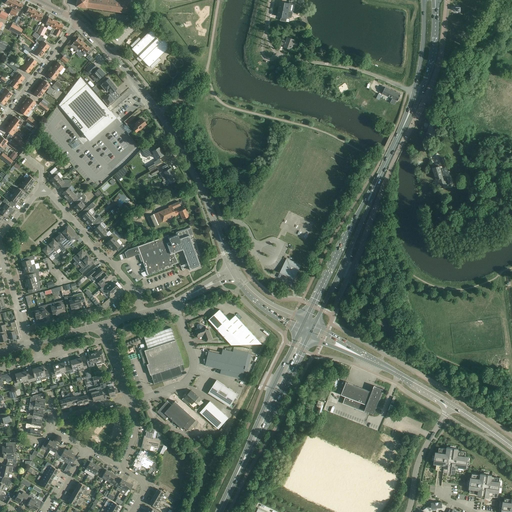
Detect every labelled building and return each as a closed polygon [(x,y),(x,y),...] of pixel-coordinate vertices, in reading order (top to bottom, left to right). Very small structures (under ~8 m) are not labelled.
[(23,4),(16,0),(13,7),(16,8),(15,10),(12,8),(9,13),(15,16),(17,11),(18,12),(19,10),(20,11),(23,4)] [(76,0),(76,6),(86,8),(87,8),(128,14),(129,0),(76,0)] [(280,1),(279,9),(287,10),(290,11),(291,11),(292,11),(294,4),(293,3),(292,5),(289,5),(290,3),(280,1)] [(33,17),(36,11),(28,7),(25,13),(33,17)] [(279,9),(277,16),(281,17),(281,20),(286,22),(287,17),(289,17),(290,17),(291,17),(291,16),(292,16),(292,15),(293,12),(292,11),(291,11),(290,11),(287,10),(279,9)] [(43,15),(36,11),(33,17),(40,21),(43,15)] [(53,28),(56,21),(48,17),(45,24),(53,28)] [(63,25),(56,21),(53,28),(50,33),(57,36),(63,25)] [(12,23),(9,30),(19,35),(23,29),(12,23)] [(41,26),(38,33),(43,36),(47,28),(41,26)] [(153,28),(131,49),(149,67),(171,46),(153,28)] [(34,32),(32,35),(36,39),(35,41),(40,45),(39,47),(45,51),(49,46),(45,42),(46,40),(40,35),(40,36),(34,32)] [(70,46),(76,52),(77,50),(84,43),(78,37),(73,42),(73,43),(70,46)] [(298,43),(294,42),(295,40),(287,37),(286,42),(285,42),(285,43),(284,47),(295,51),(298,43)] [(22,42),(19,45),(23,47),(29,52),(31,50),(22,42)] [(90,49),(84,43),(77,50),(83,56),(85,54),(90,49)] [(45,51),(39,47),(37,49),(36,48),(34,52),(40,57),(45,51)] [(67,56),(65,54),(63,56),(60,59),(65,64),(70,58),(67,56)] [(28,55),(23,60),(26,63),(32,67),(37,62),(33,59),(30,56),(28,55)] [(6,60),(4,63),(9,66),(14,70),(15,71),(16,71),(18,68),(6,60)] [(52,69),(58,73),(63,67),(58,62),(52,69)] [(28,73),(32,67),(26,63),(25,65),(24,64),(21,68),(28,73)] [(93,63),(86,70),(90,74),(97,67),(93,63)] [(74,75),(76,72),(69,67),(66,69),(74,75)] [(99,68),(95,71),(94,73),(91,76),(96,82),(104,74),(99,68)] [(53,80),(58,73),(52,69),(47,76),(53,80)] [(16,76),(14,78),(20,83),(24,77),(18,72),(15,76),(16,76)] [(80,76),(58,105),(83,134),(85,137),(91,137),(112,119),(113,114),(113,113),(111,111),(107,107),(80,76)] [(105,77),(99,82),(101,85),(106,92),(108,90),(111,93),(116,88),(108,78),(107,80),(105,77)] [(20,83),(14,78),(12,81),(12,80),(9,84),(16,89),(20,83)] [(39,87),(44,91),(47,88),(48,89),(46,92),(50,95),(54,90),(50,87),(51,87),(49,85),(50,85),(44,80),(39,87)] [(382,86),(380,90),(379,92),(392,98),(390,102),(394,104),(396,100),(398,101),(401,95),(382,86)] [(44,91),(39,87),(34,93),(39,98),(44,91)] [(3,92),(2,94),(8,99),(12,93),(5,88),(3,92)] [(109,94),(107,96),(103,100),(108,106),(114,101),(109,94)] [(25,105),(31,109),(36,103),(30,98),(25,105)] [(44,111),(47,107),(40,102),(38,106),(44,111)] [(31,109),(25,105),(20,111),(26,116),(31,109)] [(15,117),(10,124),(16,128),(19,124),(20,125),(22,122),(15,117)] [(33,119),(32,120),(28,117),(26,120),(37,129),(38,130),(40,128),(39,126),(40,125),(33,119)] [(141,118),(137,122),(135,123),(137,126),(133,129),(136,132),(139,129),(140,130),(143,127),(142,127),(146,124),(144,121),(143,119),(142,119),(141,118)] [(10,124),(5,130),(12,136),(14,133),(15,134),(18,130),(16,128),(10,124)] [(16,136),(12,140),(21,147),(23,143),(24,142),(16,136)] [(24,149),(21,147),(12,140),(9,145),(21,154),(24,149)] [(100,155),(105,152),(100,145),(95,149),(100,155)] [(150,146),(142,150),(146,158),(154,153),(157,159),(158,158),(163,155),(162,155),(163,154),(163,153),(162,152),(162,151),(161,152),(158,147),(156,149),(156,148),(155,147),(152,149),(150,146)] [(12,151),(8,156),(13,160),(17,155),(12,151)] [(0,157),(9,165),(13,161),(3,153),(0,155),(0,157)] [(71,164),(67,160),(62,164),(66,168),(71,164)] [(170,168),(169,169),(167,164),(161,168),(162,171),(159,173),(164,181),(168,178),(170,183),(176,180),(170,168)] [(433,168),(434,173),(436,179),(437,179),(440,189),(448,186),(447,185),(451,184),(449,177),(445,178),(445,177),(443,178),(439,166),(437,167),(436,164),(432,165),(433,168)] [(123,168),(115,175),(120,181),(123,179),(121,178),(127,172),(123,168)] [(51,182),(53,185),(61,178),(63,176),(59,172),(57,169),(51,174),(54,177),(50,180),(51,182)] [(25,176),(25,178),(33,184),(36,181),(29,175),(27,178),(25,176)] [(112,185),(117,181),(113,177),(108,181),(112,185)] [(30,188),(33,184),(25,178),(23,179),(25,180),(24,182),(30,188)] [(63,180),(61,178),(53,185),(55,187),(56,187),(57,188),(61,185),(63,188),(69,183),(71,181),(69,180),(68,180),(68,179),(64,180),(63,180)] [(27,191),(30,188),(24,182),(22,185),(20,183),(19,185),(27,191)] [(64,191),(62,194),(63,195),(63,196),(65,198),(73,192),(75,190),(71,186),(69,183),(63,188),(65,190),(64,191)] [(14,190),(22,197),(25,193),(18,188),(17,190),(15,189),(14,190)] [(19,200),(22,197),(14,190),(13,191),(15,193),(13,195),(19,200)] [(75,194),(73,192),(65,198),(67,201),(68,200),(69,202),(73,199),(75,201),(83,194),(81,191),(79,193),(77,192),(75,194)] [(119,193),(114,201),(121,206),(123,202),(126,197),(119,193)] [(86,197),(83,194),(75,201),(77,204),(74,207),(75,209),(74,209),(77,212),(85,206),(83,203),(84,202),(86,197)] [(16,204),(19,200),(13,195),(11,197),(9,196),(8,197),(16,204)] [(0,206),(2,207),(9,213),(13,208),(9,205),(10,203),(5,198),(3,201),(3,202),(0,206)] [(81,217),(85,221),(92,214),(95,212),(91,208),(92,208),(95,206),(92,202),(83,211),(85,213),(81,217)] [(158,223),(173,217),(171,213),(174,212),(173,209),(171,205),(168,206),(169,207),(154,214),(158,223)] [(0,215),(1,214),(6,217),(9,213),(2,207),(0,210),(0,209),(0,215)] [(171,213),(173,217),(176,216),(176,215),(180,213),(182,219),(188,216),(185,209),(179,211),(179,209),(174,212),(171,213)] [(96,218),(92,214),(85,221),(88,225),(92,222),(95,224),(100,220),(101,219),(99,216),(96,218)] [(152,228),(158,225),(153,214),(147,217),(152,228)] [(100,220),(95,224),(97,227),(93,230),(97,234),(104,228),(106,226),(103,223),(102,222),(100,220)] [(66,229),(62,232),(69,239),(70,239),(70,240),(73,238),(76,241),(79,237),(68,225),(65,228),(66,229)] [(168,235),(127,250),(126,251),(124,252),(125,253),(126,258),(127,258),(141,253),(142,257),(141,257),(145,267),(145,268),(148,275),(153,274),(152,272),(154,272),(154,273),(159,271),(159,270),(161,269),(161,270),(166,269),(166,267),(167,267),(168,268),(173,266),(172,265),(178,263),(176,257),(175,257),(175,256),(176,256),(174,252),(179,251),(178,250),(182,248),(190,270),(200,266),(197,256),(200,255),(194,237),(192,238),(191,235),(193,234),(190,227),(176,232),(177,235),(169,238),(168,235)] [(108,232),(104,228),(97,234),(100,238),(104,235),(107,238),(111,233),(109,231),(108,232)] [(62,232),(62,231),(58,234),(59,235),(56,238),(63,245),(66,242),(70,246),(73,243),(70,240),(70,239),(69,239),(62,232)] [(113,236),(111,233),(107,238),(106,238),(108,241),(106,243),(108,245),(107,246),(109,248),(119,239),(115,234),(113,236)] [(52,241),(49,244),(56,251),(59,248),(63,252),(66,249),(63,245),(56,238),(55,236),(51,239),(52,241)] [(119,239),(109,248),(110,249),(111,248),(113,251),(116,249),(118,251),(125,246),(122,243),(119,239)] [(49,244),(48,242),(45,245),(46,247),(42,250),(49,257),(53,254),(56,258),(60,255),(56,251),(49,244)] [(76,267),(79,264),(87,256),(88,257),(89,256),(86,252),(85,253),(82,250),(72,258),(75,261),(73,263),(76,267)] [(21,262),(23,267),(31,265),(30,260),(34,259),(33,255),(25,257),(26,260),(21,262)] [(79,264),(82,267),(79,270),(82,273),(95,262),(92,259),(91,260),(88,257),(87,256),(79,264)] [(287,260),(283,269),(284,274),(291,277),(295,275),(298,269),(296,264),(287,260)] [(31,274),(34,273),(38,272),(39,271),(38,268),(36,269),(35,264),(31,265),(23,267),(24,273),(30,271),(31,274)] [(94,276),(97,279),(104,272),(99,268),(95,271),(93,269),(86,275),(90,279),(94,276)] [(34,273),(31,274),(25,275),(26,279),(27,282),(26,283),(25,283),(25,285),(39,281),(38,278),(39,276),(38,272),(34,273)] [(104,272),(97,279),(99,281),(97,283),(101,287),(98,290),(106,284),(104,281),(108,277),(104,272)] [(39,281),(25,285),(26,287),(27,286),(28,286),(29,289),(31,289),(32,292),(39,290),(38,286),(39,285),(40,284),(39,281)] [(112,282),(108,285),(105,288),(107,291),(105,292),(109,297),(116,291),(115,289),(117,287),(112,282)] [(74,299),(77,309),(78,308),(78,307),(82,306),(81,302),(84,301),(82,295),(79,296),(79,297),(74,299)] [(77,309),(74,299),(73,296),(68,297),(68,296),(64,297),(67,306),(70,305),(71,309),(74,308),(75,309),(77,309)] [(55,302),(58,315),(60,314),(59,313),(60,312),(63,311),(62,310),(65,309),(63,300),(55,302)] [(46,304),(47,307),(49,314),(52,313),(52,314),(55,313),(56,314),(56,315),(58,315),(55,302),(46,304)] [(49,314),(47,307),(39,309),(42,319),(43,319),(43,318),(43,317),(46,316),(46,315),(49,314)] [(40,320),(42,319),(39,309),(31,312),(33,318),(36,317),(36,319),(39,318),(40,319),(40,320)] [(208,320),(212,323),(225,338),(231,345),(262,344),(235,315),(229,320),(220,309),(208,320)] [(383,316),(381,319),(378,326),(396,335),(400,328),(386,322),(388,318),(383,316)] [(15,321),(10,323),(11,326),(6,328),(7,330),(9,337),(9,339),(15,338),(14,335),(18,334),(15,321)] [(7,330),(6,328),(5,324),(1,325),(3,331),(0,332),(0,342),(5,341),(5,338),(9,337),(7,330)] [(205,326),(203,327),(202,325),(202,324),(200,324),(199,324),(198,325),(197,326),(197,327),(198,329),(196,330),(198,337),(205,335),(207,341),(212,339),(209,329),(207,330),(205,326)] [(177,378),(177,377),(182,375),(181,372),(183,371),(184,369),(182,364),(183,364),(171,327),(143,337),(147,348),(140,350),(143,357),(142,357),(144,365),(146,364),(150,375),(151,375),(154,384),(172,378),(173,379),(177,378)] [(262,335),(258,339),(263,343),(266,340),(262,335)] [(141,336),(125,343),(127,348),(143,342),(141,336)] [(234,347),(234,348),(233,351),(223,349),(222,354),(209,351),(207,358),(204,361),(205,365),(205,366),(221,369),(220,374),(242,379),(244,374),(246,374),(248,367),(251,354),(252,349),(243,347),(234,347)] [(93,352),(96,362),(96,365),(105,363),(103,355),(100,356),(99,351),(96,352),(96,351),(93,352)] [(96,362),(93,352),(90,353),(90,354),(88,354),(89,359),(86,360),(88,367),(91,366),(90,363),(96,362)] [(75,359),(78,368),(79,371),(84,370),(84,369),(87,368),(85,362),(82,363),(81,358),(75,359)] [(73,370),(78,368),(75,359),(70,361),(71,366),(68,367),(70,373),(73,372),(73,370)] [(66,374),(70,373),(68,367),(65,368),(63,362),(58,364),(60,373),(65,372),(66,374)] [(61,376),(60,373),(58,364),(52,365),(53,368),(52,369),(52,370),(51,371),(51,372),(51,373),(51,374),(52,375),(52,378),(56,377),(61,376)] [(37,367),(41,380),(46,379),(46,377),(49,376),(48,370),(44,371),(43,366),(37,367)] [(36,381),(41,380),(37,367),(32,369),(33,374),(30,375),(32,381),(36,380),(36,381)] [(32,381),(30,375),(29,374),(28,374),(26,374),(26,371),(20,372),(23,382),(23,384),(32,381)] [(23,382),(20,372),(15,374),(16,379),(13,380),(15,386),(18,385),(18,383),(23,382)] [(12,381),(10,374),(4,375),(4,374),(0,375),(0,385),(3,384),(2,380),(5,379),(10,379),(10,381),(12,381)] [(238,394),(221,383),(217,380),(208,393),(230,406),(238,394)] [(383,389),(375,386),(374,385),(372,392),(346,381),(345,382),(346,382),(341,395),(345,396),(343,403),(364,412),(365,410),(373,414),(383,389)] [(103,385),(105,393),(108,392),(109,397),(111,396),(112,397),(116,396),(112,383),(106,385),(106,383),(103,384),(103,385)] [(95,388),(99,401),(102,400),(102,399),(104,398),(103,394),(105,393),(103,385),(95,388)] [(99,401),(95,388),(90,390),(93,401),(95,401),(99,401)] [(192,404),(195,401),(198,404),(202,400),(194,393),(191,391),(191,390),(189,392),(188,394),(186,392),(183,396),(192,404)] [(34,406),(42,408),(44,408),(45,399),(40,398),(41,393),(33,396),(32,397),(31,397),(30,400),(31,402),(35,402),(34,406)] [(67,407),(72,406),(70,397),(69,393),(67,394),(67,395),(64,396),(67,407)] [(196,420),(177,403),(175,401),(172,405),(167,401),(157,412),(165,419),(168,416),(182,428),(183,427),(187,430),(196,420)] [(229,418),(214,404),(210,401),(200,412),(219,429),(229,418)] [(42,408),(34,406),(29,406),(28,409),(29,411),(33,411),(32,415),(41,417),(42,417),(43,411),(44,408),(42,408)] [(4,424),(7,423),(7,422),(11,421),(9,415),(7,416),(6,413),(0,414),(0,420),(0,422),(0,427),(5,426),(4,424)] [(31,424),(39,426),(41,426),(42,420),(40,420),(41,417),(32,415),(28,414),(27,418),(28,419),(32,420),(31,424)] [(39,426),(31,424),(26,423),(25,427),(26,428),(30,429),(29,433),(39,435),(41,426),(39,426)] [(143,440),(160,444),(161,439),(155,438),(157,431),(153,429),(146,428),(145,431),(146,432),(145,436),(144,435),(143,440)] [(47,448),(50,450),(55,441),(53,440),(52,441),(49,440),(48,443),(45,441),(41,448),(44,449),(45,450),(46,449),(47,449),(47,448)] [(159,448),(160,444),(143,440),(142,444),(143,444),(142,448),(149,450),(151,446),(159,448)] [(57,442),(55,441),(50,450),(55,452),(53,455),(56,457),(57,455),(60,450),(57,448),(59,445),(56,444),(57,442)] [(3,452),(13,452),(14,452),(15,452),(15,442),(8,442),(8,446),(2,446),(2,452),(3,452)] [(464,468),(466,468),(468,457),(465,456),(466,451),(458,450),(458,449),(447,447),(447,449),(439,448),(438,453),(435,452),(434,464),(436,464),(436,469),(441,470),(444,470),(443,472),(455,473),(455,472),(463,473),(464,468)] [(65,458),(70,450),(68,449),(67,450),(65,449),(61,456),(62,457),(61,459),(64,461),(65,458)] [(72,451),(70,450),(65,458),(68,460),(66,463),(71,466),(74,461),(71,459),(74,454),(71,453),(72,451)] [(136,457),(154,467),(156,464),(156,463),(146,458),(148,454),(141,450),(139,454),(138,453),(136,457)] [(9,462),(16,463),(16,456),(14,456),(14,452),(13,452),(3,452),(3,458),(9,458),(9,462)] [(155,468),(154,467),(136,457),(134,461),(135,462),(133,465),(134,466),(132,469),(138,472),(142,466),(147,469),(148,468),(150,469),(147,472),(151,474),(155,468)] [(88,474),(94,464),(90,461),(88,459),(83,467),(85,469),(84,472),(88,474)] [(15,466),(16,463),(9,462),(8,466),(1,464),(0,468),(0,469),(10,472),(11,472),(12,470),(13,466),(15,466)] [(99,467),(94,464),(88,474),(93,477),(95,474),(97,475),(102,468),(99,466),(99,467)] [(44,466),(43,468),(55,474),(58,470),(50,465),(48,468),(44,466)] [(55,474),(43,468),(42,470),(46,472),(44,475),(52,479),(55,474)] [(106,480),(110,472),(106,470),(106,469),(104,468),(99,476),(101,477),(106,480)] [(3,480),(11,482),(12,477),(11,477),(12,475),(9,474),(10,472),(0,469),(0,475),(5,476),(3,480)] [(115,475),(110,472),(106,480),(110,483),(109,484),(112,486),(113,484),(113,485),(118,476),(115,474),(115,475)] [(480,475),(472,474),(471,478),(470,478),(469,489),(470,489),(469,493),(478,494),(477,496),(489,497),(489,496),(497,497),(498,493),(499,493),(500,482),(499,482),(500,478),(492,476),(492,475),(480,474),(480,475)] [(49,484),(52,479),(44,475),(43,477),(39,475),(38,477),(49,484)] [(46,488),(49,484),(38,477),(37,479),(41,481),(39,484),(46,488)] [(120,491),(126,481),(121,479),(122,478),(119,477),(114,485),(117,487),(116,489),(120,491)] [(11,482),(3,480),(2,483),(0,482),(0,488),(3,490),(6,485),(9,487),(9,486),(10,487),(12,483),(11,482)] [(130,484),(126,481),(120,491),(120,492),(124,494),(126,492),(128,489),(130,490),(133,485),(131,484),(130,484)] [(79,482),(76,487),(87,494),(88,492),(85,490),(86,487),(79,482)] [(87,494),(76,487),(73,492),(81,496),(83,493),(86,495),(87,494)] [(155,494),(162,498),(164,495),(167,497),(169,496),(157,489),(155,494)] [(25,502),(25,501),(29,495),(23,491),(21,494),(19,492),(14,499),(20,502),(21,500),(25,502)] [(81,496),(73,492),(71,496),(82,503),(83,501),(79,499),(81,496)] [(30,509),(37,498),(37,497),(30,493),(29,495),(25,501),(28,502),(27,504),(30,506),(28,508),(30,509)] [(152,498),(159,503),(161,500),(165,502),(166,500),(162,498),(155,494),(152,498)] [(82,503),(71,496),(68,501),(75,506),(77,503),(81,505),(82,503)] [(44,502),(37,498),(30,509),(33,510),(34,508),(36,510),(37,508),(40,509),(44,502)] [(163,505),(159,503),(152,498),(149,503),(157,508),(158,505),(162,507),(163,505)] [(511,511),(511,498),(511,499),(504,498),(504,502),(503,502),(501,511),(511,511)] [(116,510),(119,506),(111,501),(107,499),(106,501),(110,503),(108,506),(116,510)] [(427,507),(429,511),(430,511),(433,510),(436,510),(437,510),(436,502),(431,503),(431,504),(427,507)] [(437,510),(436,510),(436,511),(438,511),(438,510),(441,510),(444,511),(447,506),(442,504),(442,502),(436,502),(437,510)]
